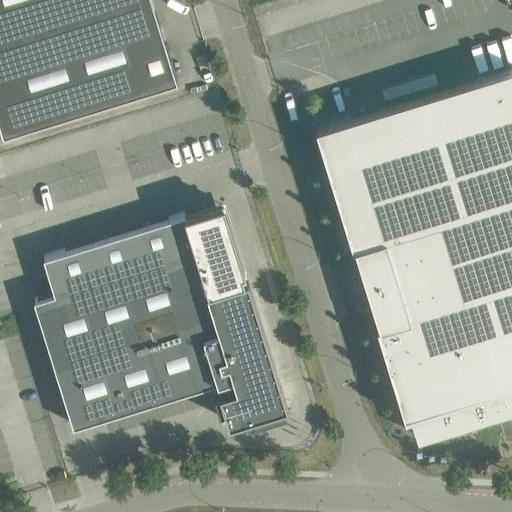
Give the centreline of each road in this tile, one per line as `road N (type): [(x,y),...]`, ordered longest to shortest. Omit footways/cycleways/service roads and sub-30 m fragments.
road 1 (unclassified): [(223,0),(377,498)]
road 2 (unknown): [(0,135),(182,79),(188,62),(172,0)]
road 3 (unknown): [(250,89),(511,20)]
road 4 (unclassified): [(112,511),(181,491),(377,498)]
road 5 (unknown): [(46,511),(0,341)]
road 6 (unclassified): [(377,498),(511,504)]
